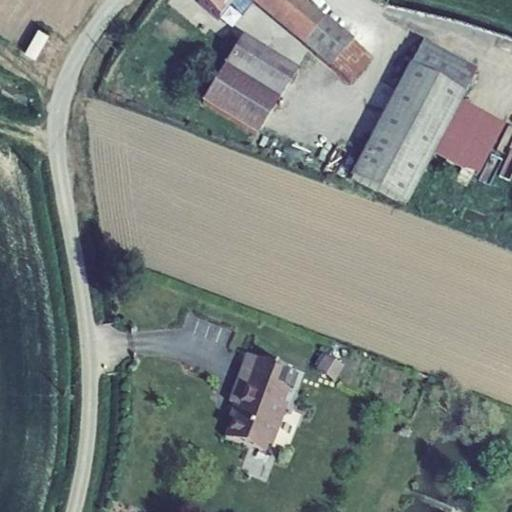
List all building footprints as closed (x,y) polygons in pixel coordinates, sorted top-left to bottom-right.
[(193,0),(216,21),(222,13),(223,14),(229,7),(234,0),(250,0),(253,2),(251,5),(252,5),(329,69),(330,68),(352,43),(354,41),(325,18),(324,20),(300,0),(193,0)] [(241,18),(252,5),(251,5),(253,2),(250,0),(234,0),(229,7),(241,18)] [(50,34),(40,27),(25,52),(35,58),(50,34)] [(242,37),(200,105),(255,138),(296,72),(242,37)] [(352,43),(330,68),(350,86),(372,59),(352,43)] [(422,43),(409,67),(464,96),(476,71),(422,43)] [(408,67),(348,182),(406,210),(432,159),(461,105),(465,97),(464,96),(409,67),(408,67)] [(504,127),(461,105),(432,159),(476,181),(504,127)] [(245,356),(227,404),(232,406),(236,408),(230,423),(223,441),(264,455),(268,447),(272,449),(286,407),(283,405),(288,392),(283,390),(288,373),(245,356)] [(343,369),(325,356),(325,357),(317,369),(315,372),(334,384),(343,369)] [(317,369),(325,357),(322,356),(315,367),(317,369)] [(294,375),(288,373),(283,390),(288,392),(294,375)] [(230,423),(236,408),(232,406),(226,422),(230,423)]
